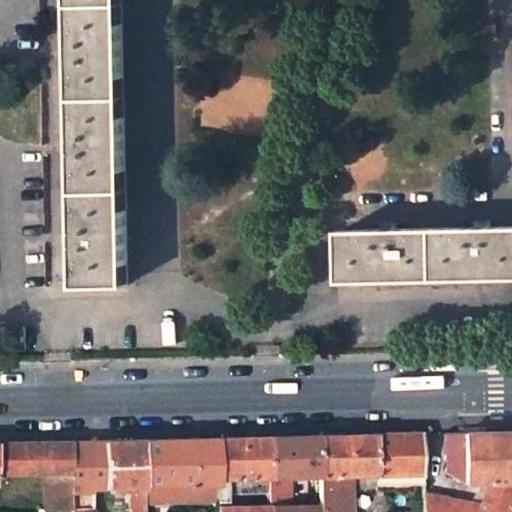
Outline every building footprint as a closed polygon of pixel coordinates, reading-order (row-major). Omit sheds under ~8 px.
[(70,0),(71,45),(72,60),(73,139),(74,154),(75,233),(76,248),(77,286),(129,286),(123,0),(70,0)] [(381,228),(341,229),(342,282),(511,279),(511,224),(491,225),(474,226),(397,228),(381,228)] [(446,433),(446,473),(464,483),(482,483),(494,483),(490,503),(478,501),(453,497),(452,511),(503,511),(511,495),(511,431),(473,433),(446,433)] [(351,511),(351,486),(375,485),(375,488),(401,488),(400,475),(422,474),(421,454),(421,434),(320,436),(321,475),(321,505),(321,511),(351,511)] [(421,454),(432,454),(431,434),(421,434),(421,454)] [(269,437),(270,476),(321,475),(320,436),(269,437)] [(227,500),(227,477),(270,476),(269,437),(217,439),(219,501),(227,500)] [(144,506),(169,506),(169,502),(219,501),(217,439),(143,440),(144,506)] [(106,489),(127,489),(127,511),(144,511),(144,506),(143,440),(105,441),(106,489)] [(93,511),(93,489),(106,489),(105,441),(71,442),(72,471),(73,509),(72,511),(93,511)] [(0,472),(42,472),(72,471),(71,442),(0,443),(0,472)] [(42,472),(42,510),(73,509),(72,471),(42,472)] [(422,474),(400,475),(401,488),(422,487),(422,474)] [(494,483),(482,483),(478,501),(490,503),(494,483)] [(452,511),(453,497),(422,492),(422,511),(452,511)]
